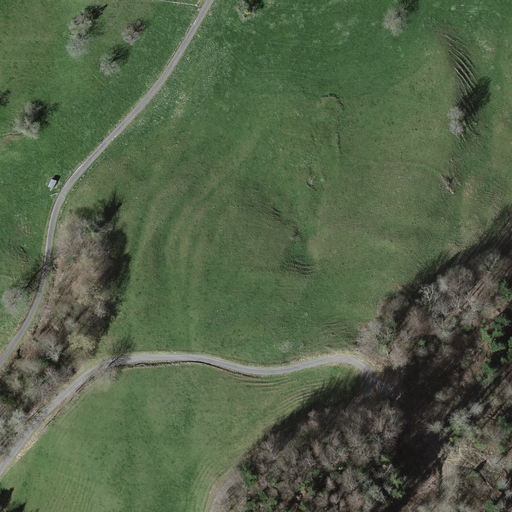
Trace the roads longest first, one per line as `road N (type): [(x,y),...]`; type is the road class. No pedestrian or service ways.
road 1 (track): [(209,0),(167,75),(59,201),(38,296),(0,360)]
road 2 (track): [(213,511),(251,464),(361,402),(367,374),(345,358),(258,371),(170,357)]
road 3 (track): [(0,472),(46,413),(101,366),(170,357)]
